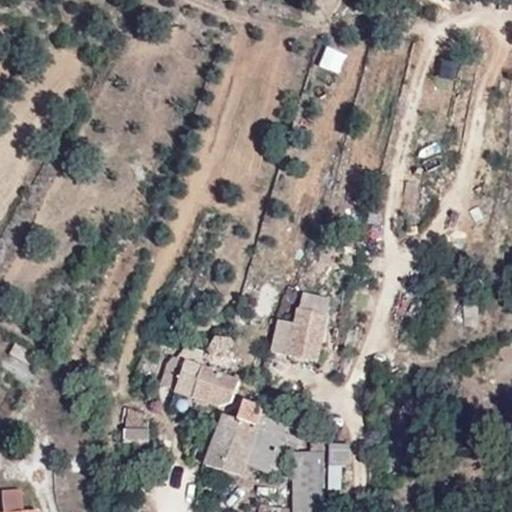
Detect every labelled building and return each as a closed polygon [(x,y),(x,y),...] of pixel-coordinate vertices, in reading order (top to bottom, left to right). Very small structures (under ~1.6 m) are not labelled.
[(289,365),(299,319),(270,313),(260,359),(289,365)] [(155,340),(163,325),(149,318),(140,334),(155,340)] [(208,333),(209,349),(229,348),(227,331),(208,333)] [(186,367),(210,356),(202,342),(187,340),(179,353),(186,367)] [(29,375),(7,363),(1,374),(24,385),(29,375)] [(159,405),(163,372),(146,367),(141,375),(135,395),(148,400),(147,402),(159,405)] [(208,416),(212,384),(163,372),(159,405),(208,416)] [(124,441),(172,437),(170,408),(122,412),(124,441)] [(266,488),(282,445),(261,441),(267,421),(231,412),(220,415),(216,418),(212,430),(208,429),(191,477),(229,489),(232,478),(266,488)] [(326,440),(327,487),(350,487),(350,440),(326,440)] [(133,470),(141,455),(113,442),(106,457),(133,470)] [(311,511),(313,510),(308,464),(278,464),(273,511),(311,511)]
